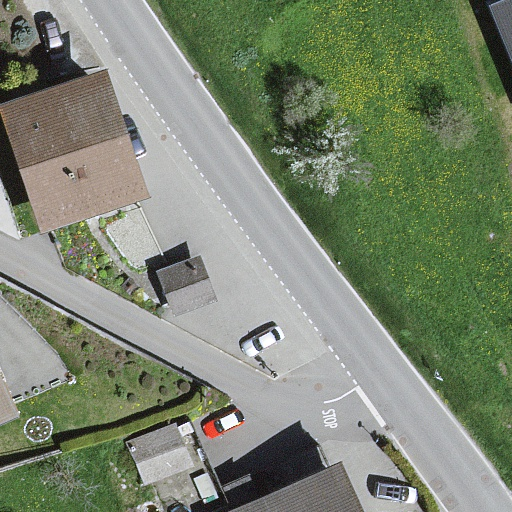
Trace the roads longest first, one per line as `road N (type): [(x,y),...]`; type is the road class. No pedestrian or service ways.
road 1 (secondary): [(113,0),(382,371)]
road 2 (residential): [(382,371),(333,400),(278,398),(229,379),(0,251)]
road 3 (secondary): [(382,371),(483,511)]
